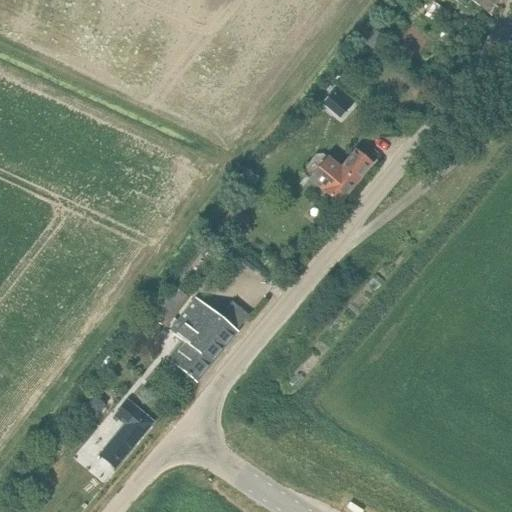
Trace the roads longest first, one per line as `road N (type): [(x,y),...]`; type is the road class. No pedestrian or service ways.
road 1 (unclassified): [(324,254),(482,61),(511,9)]
road 2 (unclassified): [(324,254),(374,226),(511,103)]
road 3 (unclassified): [(177,434),(324,254)]
road 4 (unclassified): [(291,511),(177,434)]
